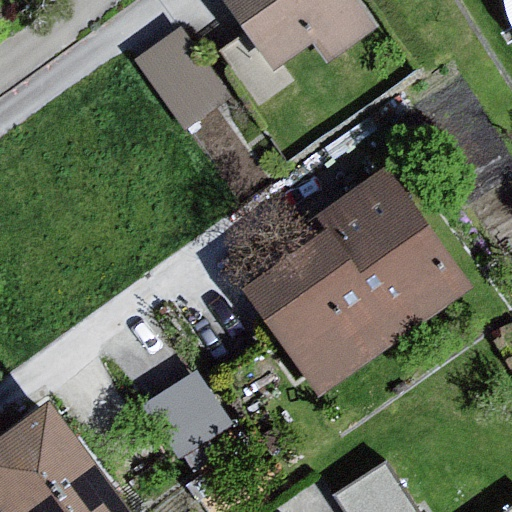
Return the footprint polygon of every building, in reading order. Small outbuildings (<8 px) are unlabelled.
[(359,0),(224,0),(277,74),(314,48),(327,66),(380,29),(359,0)] [(232,99),(183,29),(137,61),(186,131),(232,99)] [(476,288),(390,169),(324,216),(335,231),(245,295),(319,399),(476,288)] [(200,371),(148,405),(181,456),(233,422),(200,371)] [(133,511),(54,405),(0,445),(0,509),(2,511),(133,511)] [(419,511),(388,464),(336,497),(345,511),(511,511),(510,511),(419,511)]
